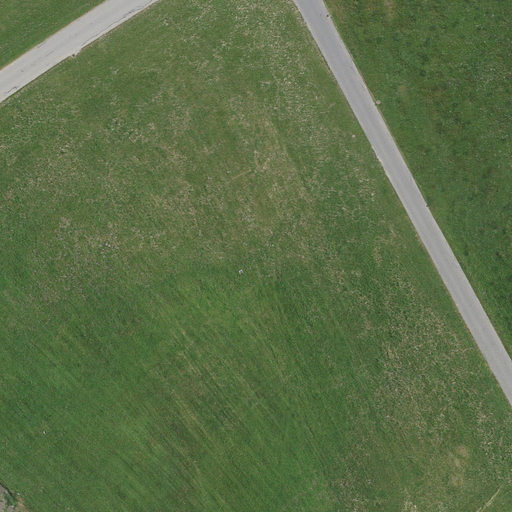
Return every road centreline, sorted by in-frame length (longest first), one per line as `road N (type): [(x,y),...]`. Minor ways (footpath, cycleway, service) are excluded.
road 1 (residential): [(511,388),(308,0)]
road 2 (residential): [(0,88),(140,0)]
